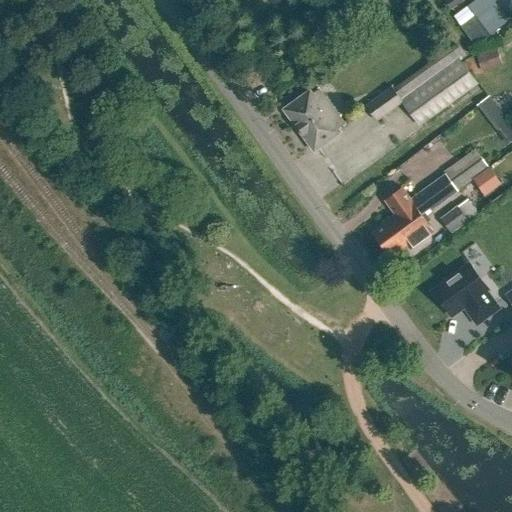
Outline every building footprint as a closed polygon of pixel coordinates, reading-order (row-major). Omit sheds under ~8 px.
[(376,0),(387,13),(404,0),(376,0)] [(451,10),(463,0),(445,0),(444,1),(451,10)] [(472,0),(453,15),(476,45),(490,35),(509,20),(493,0),(472,0)] [(291,17),(295,6),(286,3),(282,13),(291,17)] [(420,127),(478,84),(460,60),(466,56),(456,43),(394,88),(392,86),(365,106),(376,121),(402,102),(420,127)] [(482,72),(502,65),(497,49),(476,56),(482,72)] [(338,128),(345,123),(320,89),(315,93),(311,89),(284,109),(315,151),(341,132),(338,128)] [(477,105),(497,132),(511,120),(511,118),(492,93),(477,105)] [(372,231),(382,245),(426,212),(430,209),(431,210),(489,166),(476,149),(411,199),(402,187),(385,200),(395,214),(372,231)] [(457,206),(440,219),(451,233),(468,221),(457,206)] [(432,220),(426,212),(382,245),(391,257),(407,245),(411,250),(435,231),(431,226),(431,227),(428,223),(432,220)] [(487,289),(469,265),(433,292),(451,316),(465,305),(469,310),(468,311),(477,324),(498,308),(485,290),(487,289)]
